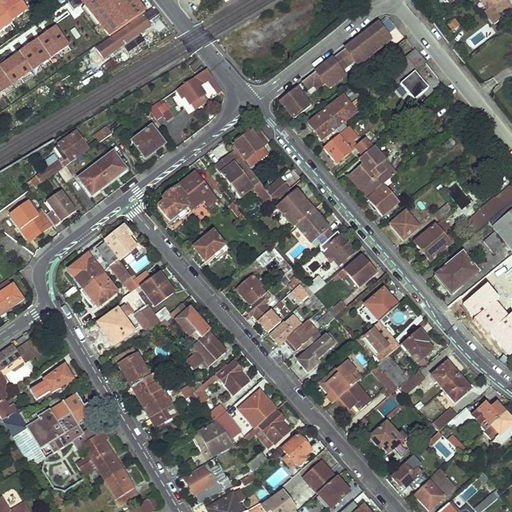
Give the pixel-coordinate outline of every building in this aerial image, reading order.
[(0,31),(12,23),(11,21),(28,10),(21,0),(0,0),(0,5),(0,6),(0,31)] [(79,0),(89,0),(96,9),(104,4),(105,7),(107,5),(113,13),(124,6),(119,0),(75,0),(77,2),(79,0)] [(479,0),(481,2),(484,0),(490,9),(486,12),(496,25),(511,12),(511,6),(507,0),(479,0)] [(132,25),(82,60),(93,75),(100,69),(97,65),(149,27),(147,24),(160,14),(155,7),(131,23),(132,25)] [(450,30),(459,26),(455,18),(446,22),(450,30)] [(391,41),(378,24),(346,49),(355,61),(358,66),(366,60),(363,56),(380,42),(384,46),(391,41)] [(0,90),(69,46),(56,25),(0,60),(0,90)] [(355,61),(346,49),(339,54),(348,66),(355,61)] [(426,63),(417,52),(395,70),(405,81),(426,63)] [(348,66),(339,54),(332,59),(341,71),(348,66)] [(341,71),(332,59),(316,72),(325,84),(334,77),(337,82),(345,76),(341,71)] [(483,67),(479,71),(482,74),(479,77),(482,80),(489,75),(483,67)] [(206,69),(176,90),(183,98),(186,96),(191,103),(204,95),(199,87),(202,85),(202,84),(212,78),(206,69)] [(325,84),(316,72),(303,82),(308,89),(314,85),(318,90),(325,84)] [(334,77),(325,84),(328,88),(337,82),(334,77)] [(296,87),(279,100),(294,119),(311,106),(305,99),(301,94),(296,87)] [(305,91),(301,94),(305,99),(309,96),(305,91)] [(342,99),(309,125),(321,141),(323,139),(328,146),(338,137),(340,135),(335,129),(343,124),(356,113),(350,105),(348,107),(342,99)] [(155,123),(171,115),(164,100),(148,108),(155,123)] [(211,100),(203,106),(211,116),(219,109),(211,100)] [(151,126),(132,141),(146,158),(165,144),(151,126)] [(107,127),(95,135),(100,143),(112,134),(107,127)] [(76,133),(55,147),(61,155),(64,153),(68,158),(61,163),(59,161),(27,182),(32,188),(63,167),(64,168),(71,162),(71,161),(88,149),(76,133)] [(252,133),(234,146),(246,160),(264,147),(268,144),(260,133),(255,137),(252,133)] [(328,146),(323,149),(335,161),(337,160),(339,161),(351,152),(338,137),(328,146)] [(367,139),(356,149),(363,156),(373,148),(379,143),(376,139),(371,143),(367,139)] [(264,147),(246,160),(251,167),(268,153),(264,147)] [(363,156),(360,159),(363,163),(354,170),(356,173),(353,175),(371,195),(382,186),(390,179),(396,175),(373,148),(363,156)] [(113,152),(95,165),(109,184),(127,170),(113,152)] [(235,152),(215,167),(240,198),(253,188),(260,182),(235,152)] [(95,165),(77,179),(92,198),(109,184),(95,165)] [(194,173),(163,199),(165,202),(159,207),(170,222),(177,216),(180,220),(186,215),(182,212),(187,208),(182,203),(186,199),(194,209),(204,200),(210,207),(217,201),(194,173)] [(366,199),(371,195),(353,175),(349,178),(366,199)] [(390,179),(382,186),(383,187),(368,200),(382,217),(397,204),(385,189),(393,183),(390,179)] [(280,180),(266,191),(275,202),(289,191),(280,180)] [(260,182),(253,188),(259,197),(264,193),(266,191),(260,182)] [(511,197),(511,189),(500,199),(504,204),(511,197)] [(313,211),(296,192),(278,208),(294,227),(296,226),(313,211)] [(54,211),(47,217),(54,227),(55,228),(77,212),(64,193),(48,203),(54,211)] [(264,193),(259,197),(267,206),(272,202),(264,193)] [(182,212),(186,215),(194,209),(186,199),(182,203),(187,208),(182,212)] [(33,200),(29,203),(37,215),(41,211),(33,200)] [(47,217),(45,214),(43,215),(41,211),(37,215),(29,203),(16,212),(24,224),(19,227),(21,230),(24,228),(31,237),(44,228),(47,233),(54,227),(47,217)] [(447,204),(436,213),(441,219),(452,210),(447,204)] [(320,248),(334,236),(328,229),(313,211),(296,226),(317,251),(320,248)] [(24,224),(16,212),(11,216),(19,227),(24,224)] [(405,213),(395,222),(399,226),(395,230),(403,239),(417,228),(405,213)] [(391,225),(395,230),(399,226),(395,222),(391,225)] [(440,222),(415,243),(430,262),(454,242),(451,240),(448,242),(437,229),(442,225),(440,222)] [(24,228),(21,230),(31,244),(47,233),(44,228),(31,237),(24,228)] [(124,228),(104,243),(117,260),(123,267),(128,263),(124,258),(136,248),(128,238),(131,236),(124,228)] [(297,233),(293,228),(286,234),(291,238),(297,233)] [(213,232),(194,248),(206,262),(213,256),(216,259),(227,250),(213,232)] [(354,252),(338,233),(334,236),(320,248),(324,253),(330,249),(342,263),(354,252)] [(504,246),(495,234),(484,243),(494,254),(504,246)] [(104,243),(68,271),(75,280),(72,283),(80,292),(102,274),(109,267),(117,260),(104,243)] [(272,247),(256,260),(264,268),(275,258),(280,263),(283,260),(272,247)] [(478,272),(463,253),(435,275),(441,284),(443,283),(452,294),(478,272)] [(345,272),(343,270),(326,285),(322,288),(324,291),(340,278),(341,280),(348,275),(359,288),(375,273),(361,257),(345,272)] [(117,260),(109,267),(122,282),(130,276),(123,267),(117,260)] [(237,261),(235,263),(235,266),(240,272),(244,269),(237,261)] [(152,264),(131,278),(138,287),(159,273),(152,264)] [(138,287),(135,289),(138,293),(143,290),(156,306),(174,293),(159,273),(138,287)] [(117,292),(102,274),(80,292),(86,300),(89,298),(97,307),(117,292)] [(303,283),(297,276),(291,281),(292,283),(289,285),(294,291),(303,283)] [(318,276),(307,287),(308,288),(309,290),(314,295),(322,288),(326,285),(318,276)] [(253,277),(237,290),(252,307),(266,295),(260,289),(262,287),(253,277)] [(307,287),(303,283),(294,291),(291,294),(300,303),(309,296),(304,292),(308,288),(307,287)] [(13,285),(0,293),(0,314),(20,301),(15,294),(18,292),(13,285)] [(486,285),(463,305),(473,320),(475,319),(489,334),(486,336),(509,357),(511,354),(511,315),(511,314),(508,317),(495,302),(499,299),(486,285)] [(127,295),(122,299),(126,304),(99,323),(114,343),(134,329),(130,323),(129,323),(127,321),(125,322),(122,318),(125,316),(132,311),(128,305),(140,296),(138,293),(135,289),(130,293),(127,295)] [(391,299),(383,290),(365,306),(378,322),(400,305),(393,298),(391,299)] [(271,297),(267,293),(266,295),(252,307),(246,311),(251,318),(253,316),(258,322),(270,311),(265,306),(268,304),(266,302),(271,297)] [(312,297),(310,299),(321,311),(325,307),(314,295),(312,297)] [(342,302),(329,312),(335,319),(347,308),(342,302)] [(149,308),(136,317),(148,333),(156,327),(160,323),(155,316),(149,308)] [(165,308),(155,316),(160,323),(167,317),(170,314),(165,308)] [(279,321),(270,311),(258,322),(267,332),(279,321)] [(335,319),(329,312),(327,314),(329,316),(322,323),(325,327),(335,319)] [(194,313),(186,321),(201,338),(207,333),(210,331),(194,313)] [(303,326),(294,316),(270,336),(280,346),(287,339),(303,326)] [(160,323),(156,327),(162,334),(173,325),(167,317),(160,323)] [(309,333),(303,326),(287,339),(298,351),(301,348),(318,334),(318,333),(314,329),(309,333)] [(372,328),(355,342),(377,367),(389,357),(384,351),(379,354),(365,338),(374,330),(372,328)] [(388,347),(374,330),(365,338),(379,354),(384,351),(388,347)] [(427,339),(419,331),(402,345),(418,363),(432,351),(424,341),(427,339)] [(201,338),(189,349),(192,352),(194,351),(197,354),(186,363),(193,370),(203,361),(209,368),(225,353),(207,333),(201,338)] [(318,334),(301,348),(306,353),(297,361),(308,374),(319,364),(316,361),(337,343),(328,334),(322,339),(318,334)] [(39,352),(31,341),(17,350),(14,345),(0,354),(0,403),(2,402),(0,397),(0,394),(2,388),(0,385),(0,381),(1,375),(0,373),(0,371),(22,357),(21,356),(24,354),(28,360),(39,352)] [(134,347),(115,358),(131,387),(150,377),(134,347)] [(404,374),(389,357),(377,367),(398,390),(407,383),(410,380),(404,374)] [(344,360),(330,372),(333,377),(327,382),(332,389),(328,393),(326,395),(334,404),(361,380),(344,360)] [(8,372),(15,383),(33,372),(26,362),(8,372)] [(173,363),(165,368),(169,372),(172,370),(172,372),(177,370),(176,368),(173,363)] [(202,386),(200,388),(203,391),(208,387),(208,388),(218,378),(233,395),(247,382),(239,373),(241,371),(234,363),(228,367),(226,365),(202,386)] [(459,376),(447,363),(432,377),(443,390),(459,376)] [(65,366),(44,380),(53,392),(73,378),(65,366)] [(398,390),(377,367),(372,371),(387,389),(383,392),(388,398),(398,390)] [(415,376),(409,370),(404,374),(410,380),(415,376)] [(319,381),(328,393),(332,389),(327,382),(333,377),(330,372),(319,381)] [(424,379),(419,373),(415,376),(410,380),(407,383),(413,389),(424,379)] [(150,377),(131,387),(150,420),(172,406),(163,390),(165,389),(163,386),(161,388),(153,375),(150,377)] [(470,390),(459,376),(443,390),(455,403),(470,390)] [(197,380),(189,387),(194,393),(200,388),(202,386),(197,380)] [(189,387),(181,392),(185,398),(194,393),(189,387)] [(199,390),(195,394),(195,395),(202,405),(208,400),(199,390)] [(239,410),(256,429),(277,411),(268,401),(266,403),(258,393),(239,410)] [(47,407),(23,423),(27,430),(40,450),(53,442),(67,433),(94,416),(86,404),(83,406),(75,394),(64,402),(60,395),(45,404),(47,407)] [(195,395),(184,402),(187,408),(193,404),(196,408),(202,405),(195,395)] [(359,411),(346,395),(332,406),(346,422),(359,411)] [(385,419),(401,405),(393,396),(377,409),(385,419)] [(8,407),(4,400),(2,402),(0,403),(0,418),(2,422),(14,415),(17,413),(17,412),(12,404),(8,407)] [(213,404),(206,410),(209,414),(217,408),(213,404)] [(481,427),(485,431),(504,413),(496,404),(490,409),(485,404),(472,416),(466,409),(457,417),(452,421),(463,433),(476,421),(481,427)] [(217,408),(209,414),(214,421),(226,413),(226,412),(221,405),(217,408)] [(172,406),(150,420),(155,428),(177,415),(172,406)] [(457,417),(451,410),(440,420),(442,421),(439,424),(442,428),(445,426),(446,427),(452,421),(457,417)] [(23,423),(17,413),(14,415),(2,422),(13,439),(24,431),(27,430),(23,423)] [(226,413),(214,421),(216,423),(229,442),(241,433),(226,413)] [(278,413),(260,428),(275,445),(289,432),(281,423),(284,420),(278,413)] [(511,424),(511,421),(504,413),(485,431),(484,432),(493,442),(491,444),(496,450),(511,435),(511,428),(510,426),(511,424)] [(2,422),(0,418),(0,437),(4,445),(13,439),(2,422)] [(368,425),(364,420),(353,429),(357,435),(368,425)] [(216,423),(200,432),(213,456),(233,447),(229,442),(216,423)] [(398,436),(386,423),(369,437),(374,442),(376,445),(378,445),(380,445),(389,455),(395,450),(401,457),(414,446),(403,432),(398,436)] [(257,431),(252,436),(255,439),(260,435),(257,431)] [(67,433),(53,442),(56,447),(71,439),(67,433)] [(438,444),(446,458),(463,449),(455,434),(438,444)] [(298,436),(282,449),(296,465),(311,451),(298,436)] [(90,440),(82,444),(104,480),(122,469),(105,442),(95,447),(90,440)] [(258,460),(249,468),(254,473),(262,466),(258,460)] [(322,462),(303,479),(318,495),(337,479),(322,462)] [(411,469),(407,465),(392,478),(398,485),(400,483),(405,489),(421,475),(413,467),(411,469)] [(266,480),(272,488),(288,475),(282,467),(266,480)] [(203,468),(184,480),(200,504),(223,491),(217,481),(214,483),(210,479),(214,477),(211,472),(208,474),(203,468)] [(122,469),(104,480),(120,504),(137,494),(122,469)] [(254,473),(241,481),(245,487),(257,479),(254,473)] [(429,511),(454,488),(445,477),(441,480),(437,475),(414,495),(429,511)] [(224,477),(217,481),(223,491),(230,487),(224,477)] [(337,479),(318,495),(323,501),(319,505),(322,507),(326,504),(331,510),(349,494),(337,479)] [(290,480),(281,488),(284,491),(293,483),(290,480)] [(471,482),(458,495),(465,501),(478,488),(471,482)] [(240,490),(207,509),(208,511),(243,511),(239,504),(245,500),(240,490)] [(51,494),(48,496),(57,511),(65,505),(58,493),(53,496),(51,494)] [(291,511),(295,510),(282,493),(262,507),(265,511),(269,511),(271,511),(291,511)] [(482,511),(494,502),(487,495),(483,499),(485,500),(475,510),(477,511),(482,511)] [(0,511),(29,511),(24,501),(8,508),(2,496),(0,496),(0,511)] [(506,508),(498,498),(494,502),(502,511),(506,508)] [(152,511),(145,500),(131,509),(133,511),(152,511)] [(456,511),(449,503),(439,511),(456,511)]
